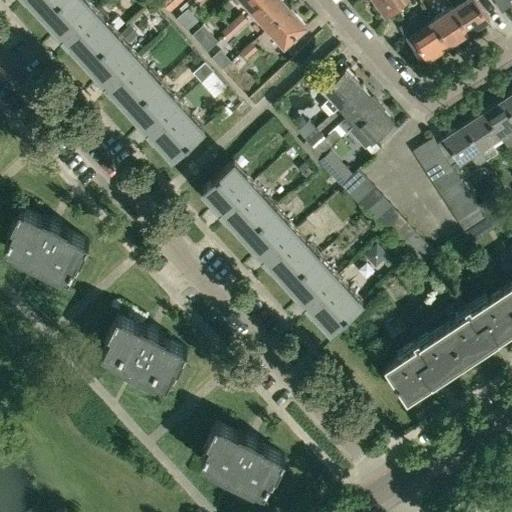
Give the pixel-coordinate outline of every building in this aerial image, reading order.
[(34,0),(45,12),(58,0),(34,0)] [(58,0),(45,12),(69,38),(88,59),(118,31),(89,0),(58,0)] [(161,0),(170,10),(180,0),(161,0)] [(243,0),(252,10),(262,0),(243,0)] [(262,0),(252,10),(268,27),(292,5),(291,4),(290,5),(285,0),(262,0)] [(375,0),(385,13),(403,0),(375,0)] [(459,0),(451,5),(468,31),(490,16),(479,0),(459,0)] [(494,0),(501,11),(511,3),(511,2),(510,0),(494,0)] [(294,8),(292,5),(268,27),(284,45),(307,24),(293,9),(294,8)] [(451,5),(430,19),(447,44),(468,31),(451,5)] [(198,19),(188,7),(176,17),(186,29),(198,19)] [(398,25),(405,35),(414,49),(419,46),(427,57),(447,44),(430,19),(428,21),(421,10),(398,25)] [(242,12),(232,21),(238,28),(248,19),(242,12)] [(229,37),(238,28),(232,21),(222,30),(229,37)] [(88,59),(107,80),(131,106),(161,78),(118,31),(88,59)] [(258,48),(251,40),(240,50),(247,58),(258,48)] [(240,55),(228,66),(235,74),(248,63),(240,55)] [(333,111),(340,105),(362,84),(345,66),(321,89),(328,98),(324,101),(333,111)] [(131,106),(150,127),(174,153),(204,125),(161,78),(131,106)] [(303,141),(304,143),(317,156),(345,131),(352,124),(377,101),(362,84),(340,105),(348,114),(328,131),(329,133),(325,136),(316,126),(305,137),(306,138),(303,141)] [(511,89),(503,96),(511,109),(511,89)] [(511,109),(503,96),(483,108),(500,134),(511,126),(511,109)] [(394,119),(377,101),(352,124),(345,131),(352,138),(359,132),(360,133),(363,130),(372,140),(394,119)] [(483,108),(464,121),(488,157),(498,151),(491,140),(500,134),(483,108)] [(305,137),(316,126),(309,119),(297,129),(305,137)] [(477,164),(488,157),(464,121),(443,135),(445,138),(438,143),(440,146),(446,156),(452,165),(460,160),(470,154),(477,164)] [(412,149),(419,159),(440,146),(438,143),(433,135),(412,149)] [(419,159),(425,169),(446,156),(440,146),(419,159)] [(425,169),(432,180),(453,166),(452,165),(446,156),(425,169)] [(203,186),(222,207),(246,233),(276,205),(233,158),(203,186)] [(344,164),(333,175),(340,182),(352,172),(344,164)] [(352,172),(340,182),(341,183),(340,183),(348,192),(367,175),(359,166),(352,172)] [(459,176),(453,166),(432,180),(439,190),(459,176)] [(375,184),(367,175),(348,192),(357,201),(375,184)] [(466,186),(459,176),(439,190),(445,200),(466,186)] [(384,193),(375,184),(357,201),(365,210),(384,193)] [(473,196),(466,186),(445,200),(452,210),(473,196)] [(391,202),(384,193),(365,210),(373,219),(391,202)] [(477,203),(473,196),(452,210),(459,220),(481,206),(479,202),(477,203)] [(479,202),(481,206),(487,215),(496,210),(487,197),(479,202)] [(400,211),(391,202),(373,219),(382,228),(400,211)] [(59,223),(61,220),(51,215),(50,219),(20,204),(11,222),(14,223),(5,241),(69,273),(78,254),(80,256),(89,238),(59,223)] [(246,233),(269,258),(289,280),(319,252),(276,205),(246,233)] [(459,220),(465,230),(487,215),(481,206),(459,220)] [(408,220),(400,211),(382,228),(390,237),(408,220)] [(416,229),(408,220),(390,237),(398,246),(416,229)] [(424,238),(416,229),(398,246),(406,255),(424,238)] [(435,250),(424,238),(406,255),(414,264),(435,250)] [(289,280),(308,300),(332,326),(362,299),(319,252),(289,280)] [(511,299),(511,278),(502,285),(511,299)] [(466,356),(509,328),(511,325),(511,299),(502,285),(472,304),(469,301),(465,304),(468,307),(444,323),(466,356)] [(157,330),(159,327),(149,322),(147,326),(117,311),(108,329),(111,330),(102,348),(166,380),(175,362),(178,363),(187,345),(157,330)] [(407,394),(441,372),(466,356),(444,323),(421,338),(418,334),(414,337),(416,341),(385,361),(407,394)] [(257,435),(247,430),(246,433),(216,419),(207,437),(210,438),(201,456),(265,488),(273,469),(276,471),(285,453),(255,438),(257,435)]
